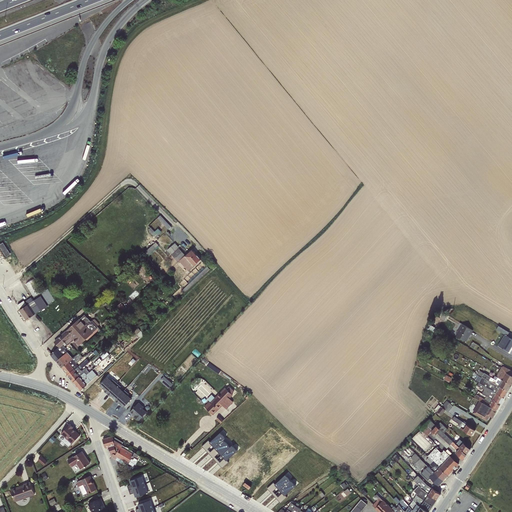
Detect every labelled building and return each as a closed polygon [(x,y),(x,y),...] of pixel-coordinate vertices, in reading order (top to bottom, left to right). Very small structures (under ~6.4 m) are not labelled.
[(70,186),(73,188),(84,171),(81,169),(70,186)] [(160,215),(157,218),(168,229),(171,227),(160,215)] [(154,231),(151,233),(155,238),(158,235),(162,232),(158,228),(155,231),(154,231)] [(2,242),(0,243),(0,247),(5,256),(10,253),(2,242)] [(156,242),(144,253),(146,256),(158,245),(156,242)] [(178,262),(179,261),(185,255),(178,248),(179,247),(175,243),(167,250),(178,262)] [(185,255),(179,261),(188,271),(201,259),(200,258),(197,255),(192,249),(185,255)] [(181,291),(183,294),(210,269),(207,266),(181,291)] [(28,304),(19,310),(26,320),(41,310),(47,306),(41,296),(33,301),(31,297),(26,301),(28,304)] [(121,303),(117,306),(122,312),(126,309),(121,303)] [(54,341),(59,347),(60,348),(63,345),(64,346),(66,344),(67,344),(67,345),(68,345),(68,344),(69,344),(73,340),(79,346),(85,339),(87,341),(100,329),(97,326),(100,324),(95,319),(93,321),(92,320),(91,321),(85,314),(54,341)] [(462,324),(455,335),(466,342),(473,330),(462,324)] [(504,334),(498,345),(508,352),(511,346),(511,338),(507,336),(504,334)] [(50,354),(56,361),(67,352),(65,349),(66,348),(64,346),(63,345),(60,348),(59,347),(58,349),(57,348),(50,354)] [(56,361),(62,368),(72,359),(73,359),(76,363),(83,357),(79,353),(73,358),(67,352),(56,361)] [(93,363),(96,366),(102,360),(99,358),(93,363)] [(62,368),(67,375),(74,369),(78,366),(76,364),(76,363),(73,359),(72,359),(62,368)] [(87,359),(78,366),(80,369),(82,368),(85,365),(90,362),(87,359)] [(67,375),(73,382),(84,372),(87,374),(89,372),(85,368),(82,371),(80,369),(82,368),(80,369),(78,366),(74,369),(67,375)] [(501,366),(496,376),(497,377),(498,376),(500,377),(503,371),(506,372),(508,368),(503,366),(501,366)] [(498,376),(497,377),(511,385),(511,383),(511,370),(508,368),(506,372),(503,371),(500,377),(498,376)] [(84,372),(73,382),(80,391),(97,375),(92,370),(89,372),(87,374),(84,372)] [(497,377),(496,376),(495,375),(493,378),(484,372),(484,373),(479,370),(477,374),(482,377),(508,391),(511,385),(497,377)] [(446,375),(443,380),(449,383),(451,378),(446,375)] [(160,380),(168,387),(172,383),(164,376),(160,380)] [(107,377),(99,385),(104,390),(107,393),(117,383),(112,379),(111,380),(107,377)] [(482,377),(479,383),(504,397),(508,391),(482,377)] [(117,383),(107,393),(110,396),(111,396),(115,400),(123,391),(119,388),(121,386),(117,383)] [(504,397),(479,383),(477,386),(484,390),(482,393),(486,396),(500,404),(504,397)] [(211,402),(205,408),(213,415),(222,405),(226,409),(233,402),(229,398),(232,395),(231,394),(234,391),(229,386),(227,389),(225,387),(215,398),(212,394),(207,399),(211,402)] [(115,400),(118,403),(119,403),(124,407),(131,399),(127,395),(129,393),(125,390),(123,391),(115,400)] [(500,404),(486,396),(484,399),(476,395),(474,397),(480,401),(496,410),(500,404)] [(446,400),(441,406),(445,410),(448,412),(453,406),(446,400)] [(496,410),(480,401),(473,413),(486,420),(487,420),(488,419),(489,417),(489,416),(491,416),(492,414),(494,415),(496,410)] [(138,402),(130,412),(135,416),(134,416),(139,420),(147,412),(143,408),(144,407),(138,402)] [(441,406),(437,411),(441,415),(445,410),(441,406)] [(454,416),(452,419),(459,424),(459,426),(458,427),(472,436),(475,430),(454,416)] [(444,433),(439,428),(430,419),(420,429),(427,436),(431,431),(434,434),(433,435),(447,448),(450,445),(453,441),(444,433)] [(80,421),(73,429),(75,431),(81,423),(80,421)] [(441,427),(439,428),(444,433),(448,429),(440,422),(438,424),(441,427)] [(75,431),(73,429),(72,428),(74,427),(70,424),(61,433),(72,444),(80,435),(75,431)] [(212,445),(215,448),(226,438),(220,432),(210,442),(212,445)] [(419,432),(412,439),(424,450),(431,443),(419,432)] [(134,458),(137,459),(138,460),(140,456),(132,451),(131,450),(130,449),(128,448),(127,447),(126,447),(125,447),(121,445),(123,442),(112,436),(103,439),(106,448),(108,447),(109,449),(108,449),(109,453),(110,452),(111,457),(122,463),(124,461),(128,464),(129,463),(131,458),(132,459),(134,459),(134,458)] [(219,453),(221,455),(232,445),(230,447),(224,440),(226,438),(215,448),(219,453)] [(209,453),(210,452),(208,449),(212,445),(210,442),(208,440),(202,446),(209,453)] [(453,441),(450,445),(454,449),(455,452),(463,460),(467,454),(459,447),(455,444),(453,441)] [(463,443),(459,447),(467,454),(470,449),(463,443)] [(237,451),(232,445),(221,455),(224,458),(227,461),(227,460),(237,451)] [(210,452),(209,453),(215,461),(217,459),(215,456),(219,453),(215,448),(210,452)] [(428,457),(448,475),(458,464),(444,450),(441,452),(437,449),(436,450),(435,449),(428,456),(428,457)] [(73,456),(67,460),(72,467),(77,464),(80,469),(90,463),(82,451),(73,456)] [(421,469),(426,464),(415,453),(411,458),(415,463),(421,469)] [(41,457),(38,460),(44,465),(47,462),(41,457)] [(448,475),(428,457),(426,460),(430,464),(430,465),(433,467),(431,469),(443,480),(448,475)] [(131,458),(129,463),(133,466),(137,459),(134,458),(134,459),(132,459),(131,458)] [(217,459),(215,461),(222,468),(229,462),(227,460),(227,461),(224,458),(220,462),(217,459)] [(428,466),(421,473),(428,480),(430,477),(438,485),(443,480),(431,469),(428,466)] [(277,487),(280,490),(291,480),(286,474),(275,484),(277,487)] [(90,475),(76,482),(78,487),(79,486),(83,495),(97,489),(93,482),(92,480),(90,475)] [(421,488),(437,500),(440,494),(427,485),(418,475),(413,480),(418,486),(421,488)] [(145,484),(142,476),(130,480),(131,484),(127,486),(129,490),(145,484)] [(296,485),(291,480),(280,490),(282,493),(285,495),(296,485)] [(24,484),(11,489),(15,502),(35,495),(30,481),(23,484),(24,484)] [(274,495),(276,494),(273,491),(277,487),(275,484),(273,482),(267,488),(274,495)] [(148,492),(145,484),(129,490),(130,494),(134,493),(135,497),(148,492)] [(421,488),(418,486),(413,490),(416,494),(433,506),(437,500),(421,488)] [(276,494),(274,495),(280,503),(287,497),(285,495),(282,493),(278,496),(276,494)] [(428,511),(433,506),(416,494),(413,500),(417,504),(428,511)] [(101,498),(88,504),(91,511),(106,511),(107,511),(101,498)] [(378,511),(395,511),(401,507),(399,505),(396,508),(394,506),(392,508),(383,500),(380,498),(378,501),(377,500),(372,505),(375,508),(378,511)] [(361,499),(349,511),(359,511),(367,504),(361,499)] [(141,511),(153,508),(150,500),(138,504),(139,508),(136,509),(136,511),(141,511)] [(413,500),(409,506),(412,510),(414,511),(428,511),(417,504),(413,500)] [(291,511),(295,505),(291,503),(286,511),(281,508),(278,511),(291,511)] [(295,505),(291,511),(298,511),(300,510),(301,508),(298,507),(299,504),(297,503),(295,505)]
